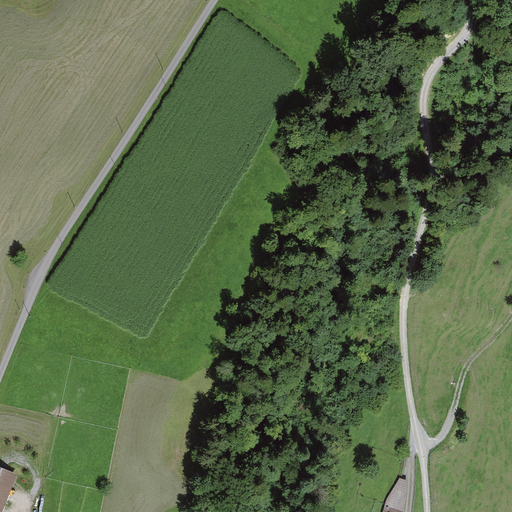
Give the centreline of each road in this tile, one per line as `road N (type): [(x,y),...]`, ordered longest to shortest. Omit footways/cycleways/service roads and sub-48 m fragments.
road 1 (track): [(469,0),(468,28),(426,83),(431,191),(401,328),(427,511)]
road 2 (residential): [(215,0),(65,233),(0,380)]
road 3 (track): [(511,317),(468,364),(447,430),(433,442),(419,439)]
